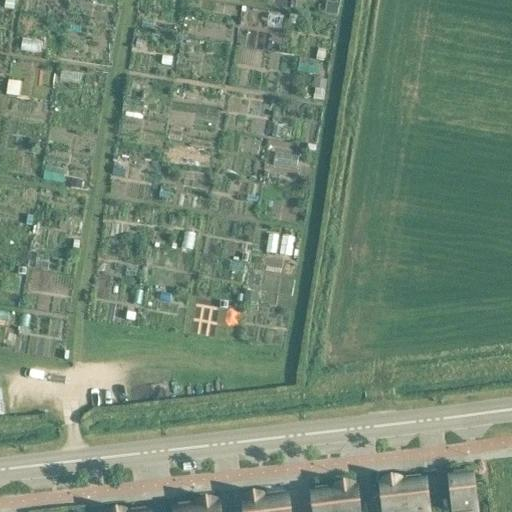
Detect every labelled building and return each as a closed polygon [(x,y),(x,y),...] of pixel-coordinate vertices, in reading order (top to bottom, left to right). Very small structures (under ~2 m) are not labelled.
[(331,4),(329,16),(337,17),(339,5),(331,4)] [(300,167),(302,155),(272,151),(270,163),(300,167)] [(47,177),(68,178),(69,166),(48,164),(47,177)] [(246,292),(245,303),(256,305),(258,294),(246,292)] [(476,511),(472,476),(449,479),(452,511),(476,511)] [(428,511),(425,482),(403,484),(406,511),(428,511)] [(406,511),(403,484),(403,483),(381,486),(381,487),(383,511),(406,511)] [(334,492),(336,511),(359,511),(356,490),(355,489),(334,492)] [(336,511),(334,492),(312,495),(313,511),(336,511)] [(289,511),(288,498),(265,500),(266,511),(289,511)] [(266,511),(265,500),(244,502),(244,503),(243,503),(244,511),(266,511)]
